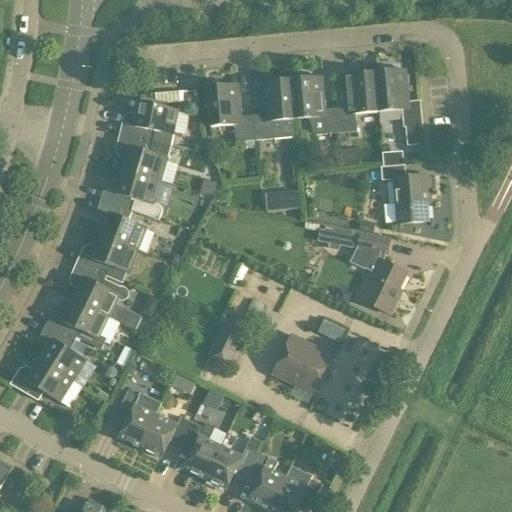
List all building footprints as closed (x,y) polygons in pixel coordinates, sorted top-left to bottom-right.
[(420,102),(408,103),(405,71),(375,73),(378,113),(402,111),(403,128),(422,126),(420,102)] [(336,109),(338,134),(356,132),(355,115),(378,113),(375,73),(344,76),(347,108),(336,109)] [(315,136),(319,136),(338,134),(336,109),(324,110),(321,78),(291,81),(294,121),(296,120),(309,119),(315,136)] [(252,117),(254,141),(297,138),(296,120),(294,121),(291,81),(260,83),(263,116),(252,117)] [(237,85),(206,88),(210,128),(234,126),(236,143),(254,141),(252,117),(240,118),(237,85)] [(182,100),(183,102),(188,106),(195,105),(194,92),(182,93),(182,100)] [(139,104),(136,121),(123,119),(119,135),(171,147),(178,111),(139,104)] [(116,151),(128,155),(123,172),(161,183),(171,147),(119,135),(116,151)] [(254,141),(246,142),(246,150),(255,149),(254,141)] [(396,181),(399,204),(384,205),(386,223),(401,222),(401,226),(431,222),(428,190),(431,190),(430,176),(407,179),(406,167),(382,170),(384,183),(396,181)] [(118,188),(106,185),(101,201),(132,211),(159,220),(162,212),(162,208),(159,205),(155,204),(161,183),(123,172),(118,188)] [(213,197),(216,184),(204,181),(201,194),(213,197)] [(288,193),(290,211),(302,210),(301,192),(288,193)] [(220,196),(216,193),(210,204),(215,206),(220,196)] [(95,217),(107,221),(101,238),(137,252),(146,229),(128,222),(132,211),(101,201),(95,217)] [(361,223),(359,233),(362,234),(371,235),(373,225),(361,223)] [(321,240),(324,244),(331,245),(334,234),(326,232),(323,234),(321,240)] [(360,252),(353,265),(367,272),(368,271),(376,275),(363,302),(394,317),(401,303),(398,302),(410,276),(385,264),(387,260),(388,255),(391,256),(394,241),(376,237),(376,236),(371,235),(362,234),(358,251),(360,252)] [(95,254),(83,249),(76,264),(106,278),(107,276),(123,283),(126,274),(129,275),(137,252),(101,238),(95,254)] [(172,256),(169,264),(177,267),(181,259),(172,256)] [(69,280),(81,286),(73,301),(108,319),(117,299),(121,301),(125,301),(128,299),(129,295),(129,292),(126,289),(122,286),(121,288),(105,280),(106,278),(76,264),(69,280)] [(150,298),(142,314),(150,319),(159,302),(150,298)] [(65,317),(54,311),(46,326),(85,348),(86,347),(75,340),(77,337),(102,350),(107,339),(100,335),(108,319),(73,301),(65,317)] [(253,301),(247,313),(260,319),(266,307),(253,301)] [(37,340),(48,347),(39,362),(73,382),(86,361),(69,351),(72,346),(83,351),(85,348),(46,326),(37,340)] [(230,364),(243,338),(222,328),(209,354),(230,364)] [(315,397),(335,358),(291,337),(272,376),(315,397)] [(129,360),(133,353),(133,352),(125,348),(121,356),(129,360)] [(38,402),(43,393),(60,403),(73,382),(39,362),(30,377),(19,370),(9,385),(38,402)] [(114,419),(126,425),(116,445),(137,455),(153,423),(162,403),(140,393),(138,396),(128,391),(114,419)] [(202,406),(216,413),(224,398),(210,391),(202,406)] [(158,466),(167,448),(178,453),(193,423),(181,417),(174,433),(153,423),(137,455),(158,466)] [(189,458),(180,476),(202,487),(217,454),(227,434),(215,429),(216,428),(207,424),(204,428),(193,423),(178,453),(189,458)] [(223,497),(231,479),(243,484),(258,454),(246,448),(238,465),(217,454),(202,487),(223,497)] [(254,490),(245,508),(253,511),(269,511),(282,486),(261,476),(269,459),(258,454),(243,484),(254,490)] [(0,461),(0,487),(12,469),(0,461)] [(309,511),(319,493),(307,487),(303,496),(282,486),(269,511),(309,511)] [(89,501),(83,511),(100,511),(103,507),(89,501)]
